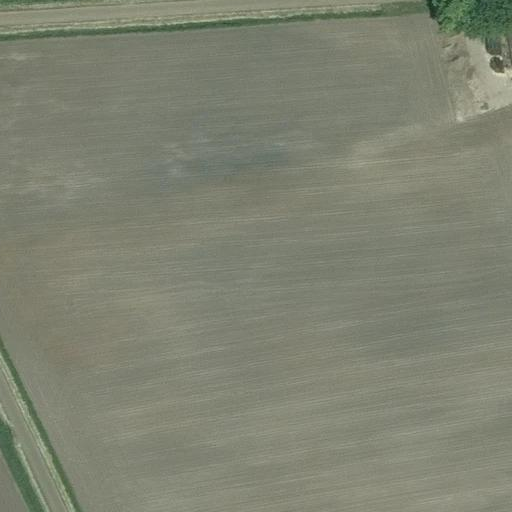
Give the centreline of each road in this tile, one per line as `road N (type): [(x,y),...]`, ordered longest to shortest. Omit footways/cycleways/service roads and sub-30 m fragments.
road 1 (residential): [(161,0),(0,10)]
road 2 (residential): [(55,511),(0,392)]
